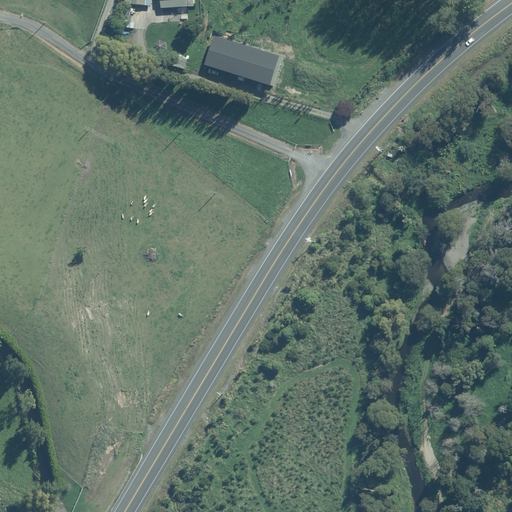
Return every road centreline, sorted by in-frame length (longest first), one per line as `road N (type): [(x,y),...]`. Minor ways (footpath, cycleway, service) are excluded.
road 1 (secondary): [(124,511),(290,238),(353,149),(411,87)]
road 2 (secondary): [(511,3),(411,87)]
